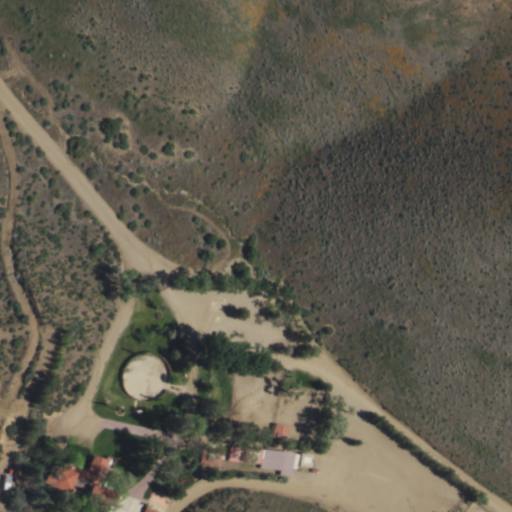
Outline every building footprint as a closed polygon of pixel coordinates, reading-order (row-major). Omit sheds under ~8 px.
[(272,422),(285,425),(283,438),(270,435),(272,422)] [(278,469),(257,467),(258,463),(226,459),(228,445),(280,450),(278,469)] [(197,463),(200,447),(219,449),(217,466),(197,463)] [(309,453),(308,466),(295,464),(297,452),(309,453)] [(83,498),(88,484),(84,483),(85,478),(78,476),(78,478),(69,476),(65,491),(39,484),(42,473),(48,475),(51,465),(56,467),(57,462),(72,466),(85,469),(89,454),(104,459),(96,487),(114,492),(110,506),(83,498)]
